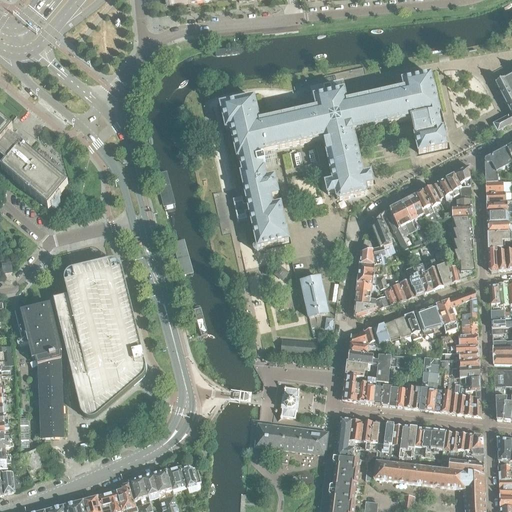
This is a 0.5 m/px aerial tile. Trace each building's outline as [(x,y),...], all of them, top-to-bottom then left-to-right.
[(210,52),(212,64),(247,59),(246,47),(210,52)] [(511,75),(511,76),(496,85),(511,115),(494,125),(494,124),(493,125),(497,133),(497,134),(499,134),(498,133),(511,125),(511,75)] [(333,94),(332,89),(331,85),(326,86),(323,86),(324,90),(325,96),(314,99),(317,110),(259,123),(258,116),(254,99),(244,102),(244,101),(220,106),(226,131),(231,130),(237,160),(239,159),(243,175),(241,176),(247,204),(246,205),(244,206),(242,199),(233,201),(238,222),(247,220),(246,213),(249,213),(257,246),(255,247),(254,249),(254,252),(257,254),(260,253),(261,253),(261,251),(260,249),(289,243),(281,206),(273,208),(271,198),(279,197),(275,179),(270,181),(267,170),(263,171),(262,166),(266,166),(265,159),(261,159),(260,155),(324,141),(333,183),(325,185),(328,196),(335,194),(337,200),(340,202),(365,196),(367,194),(366,187),(373,186),(371,174),(363,176),(363,175),(354,134),(411,121),(419,155),(447,148),(443,130),(441,130),(438,115),(440,115),(431,76),(402,83),(404,90),(347,103),(344,92),(333,94)] [(486,184),(498,184),(497,173),(511,165),(511,162),(507,149),(485,161),(486,184)] [(168,167),(155,171),(166,214),(179,212),(168,167)] [(461,189),(471,188),(470,168),(456,176),(461,186),(461,189)] [(462,195),(461,189),(461,186),(456,176),(454,177),(448,180),(455,194),(455,198),(459,196),(460,197),(460,201),(456,201),(456,202),(462,202),(462,195)] [(455,194),(448,180),(439,185),(444,195),(445,199),(446,203),(453,199),(455,198),(455,194)] [(508,184),(504,184),(498,184),(486,184),(486,195),(504,194),(504,193),(509,193),(508,184)] [(444,195),(439,185),(431,189),(439,203),(441,202),(445,199),(444,195)] [(442,209),(439,203),(431,189),(423,193),(431,208),(434,214),(438,222),(445,221),(442,209)] [(426,211),(431,208),(423,193),(415,197),(428,225),(432,223),(438,222),(434,214),(429,216),(426,211)] [(504,194),(486,195),(486,204),(502,204),(502,203),(510,203),(509,193),(504,193),(504,194)] [(415,197),(408,201),(410,204),(422,228),(426,226),(428,225),(415,197)] [(410,204),(408,201),(402,204),(415,231),(422,228),(410,204)] [(472,209),(472,204),(472,201),(462,202),(456,202),(456,209),(472,209)] [(511,213),(511,209),(511,203),(510,203),(502,203),(502,204),(486,204),(487,215),(508,213),(511,213)] [(415,231),(402,204),(389,211),(392,218),(394,221),(396,225),(397,228),(399,232),(401,235),(402,238),(415,231)] [(472,219),(472,209),(456,209),(456,210),(453,210),(453,209),(448,209),(442,209),(445,221),(452,221),(472,219)] [(511,213),(508,214),(508,213),(487,215),(487,225),(509,224),(509,223),(511,223),(511,213)] [(386,249),(392,247),(381,218),(378,220),(376,222),(374,225),(372,228),(380,250),(386,249)] [(472,219),(452,221),(453,232),(473,232),(473,231),(472,221),(473,221),(472,219)] [(435,230),(432,223),(428,225),(426,226),(428,232),(435,230)] [(511,233),(511,223),(509,223),(509,224),(487,225),(488,235),(511,233)] [(474,242),(473,232),(453,232),(454,243),(473,242),(474,242)] [(511,233),(488,235),(488,244),(506,243),(511,242),(511,233)] [(437,238),(431,241),(434,251),(441,249),(437,238)] [(369,242),(366,240),(363,248),(361,255),(373,252),(369,242)] [(183,279),(194,276),(184,241),(173,244),(183,279)] [(474,253),(473,242),(454,243),(454,254),(474,253)] [(361,255),(360,267),(374,268),(384,266),(383,259),(395,255),(392,247),(386,249),(380,250),(373,252),(361,255)] [(497,250),(489,251),(490,272),(489,272),(491,274),(498,273),(497,250)] [(507,272),(506,250),(497,250),(498,273),(507,272)] [(442,252),(435,254),(439,265),(445,263),(442,252)] [(474,253),(454,254),(455,265),(460,265),(474,264),(475,264),(474,253)] [(120,265),(118,264),(117,263),(115,262),(114,262),(112,262),(110,262),(107,263),(84,269),(72,271),(70,272),(69,273),(67,274),(66,276),(65,278),(65,279),(65,281),(65,283),(68,297),(54,300),(68,359),(81,413),(82,414),(83,416),(84,417),(85,419),(87,419),(89,420),(91,420),(93,420),(94,420),(96,419),(98,418),(142,380),(143,378),(145,376),(146,374),(146,371),(146,368),(122,269),(122,268),(121,267),(120,265)] [(443,289),(437,270),(434,262),(430,263),(433,271),(427,272),(428,273),(434,292),(443,289)] [(461,271),(458,272),(457,272),(460,283),(475,278),(474,275),(475,274),(474,264),(460,265),(461,271)] [(12,274),(11,265),(3,266),(3,274),(12,274)] [(282,265),(275,274),(283,280),(290,272),(282,265)] [(386,276),(386,273),(384,266),(374,268),(360,267),(358,286),(377,288),(377,280),(383,278),(383,277),(386,276)] [(422,266),(415,268),(425,296),(434,292),(428,273),(425,274),(422,266)] [(448,271),(448,269),(447,266),(437,270),(443,289),(452,286),(448,271)] [(406,272),(409,281),(416,299),(425,296),(415,268),(406,272)] [(457,272),(458,272),(457,269),(457,268),(448,271),(452,286),(460,283),(457,272)] [(386,286),(384,279),(383,278),(377,280),(377,288),(378,292),(379,291),(380,293),(381,292),(383,292),(385,291),(384,287),(386,286)] [(309,319),(330,314),(322,279),(321,279),(315,280),(308,282),(302,283),(301,283),(301,284),(303,291),(309,319)] [(416,299),(409,281),(400,284),(407,302),(416,299)] [(407,302),(400,284),(399,282),(386,286),(384,287),(385,291),(391,289),(398,305),(407,302)] [(377,288),(358,286),(357,293),(371,294),(378,293),(380,293),(379,291),(378,292),(377,288)] [(510,314),(509,307),(507,287),(498,288),(499,307),(504,307),(504,313),(504,314),(510,314)] [(499,307),(498,288),(490,289),(491,309),(499,309),(499,307)] [(391,289),(385,291),(383,292),(384,296),(378,298),(377,301),(385,298),(389,308),(398,305),(391,289)] [(381,295),(381,292),(380,293),(378,293),(371,294),(357,293),(356,300),(370,301),(374,302),(374,300),(377,301),(378,298),(378,296),(381,295)] [(476,300),(475,292),(473,293),(461,297),(461,298),(449,302),(451,309),(476,300)] [(389,308),(385,298),(377,301),(374,300),(374,302),(370,301),(356,300),(355,306),(376,308),(377,313),(389,308)] [(476,314),(476,300),(451,309),(454,317),(476,314)] [(202,340),(213,337),(204,302),(193,305),(202,340)] [(451,309),(449,302),(436,307),(437,307),(439,315),(439,316),(442,324),(444,329),(445,333),(457,329),(456,323),(454,317),(451,309)] [(39,366),(40,395),(42,441),(64,440),(60,361),(62,361),(62,356),(61,354),(62,354),(50,306),(21,313),(21,314),(15,315),(23,346),(29,345),(33,361),(35,361),(36,362),(38,366),(39,366)] [(376,308),(355,306),(354,319),(356,320),(377,313),(376,308)] [(437,307),(426,311),(434,332),(444,329),(442,324),(439,316),(439,315),(437,307)] [(499,310),(499,309),(491,309),(491,321),(503,321),(503,310),(499,310)] [(434,332),(426,311),(416,315),(423,335),(434,332)] [(476,314),(454,317),(456,323),(477,321),(476,314)] [(404,319),(405,319),(411,337),(420,333),(414,317),(413,315),(404,319)] [(411,337),(405,319),(394,323),(401,341),(411,338),(411,337)] [(511,320),(503,321),(491,321),(492,332),(511,331),(511,320)] [(477,328),(477,321),(456,323),(457,329),(477,328)] [(401,341),(394,323),(384,327),(390,343),(401,341)] [(390,343),(384,327),(373,330),(378,342),(379,346),(390,343)] [(477,328),(457,329),(459,338),(477,337),(477,328)] [(378,342),(373,330),(364,333),(367,344),(370,345),(378,342)] [(351,338),(351,345),(369,349),(370,345),(367,344),(364,333),(351,338)] [(477,337),(459,338),(457,338),(457,348),(478,347),(477,337)] [(317,344),(282,341),(281,355),(316,358),(317,344)] [(351,345),(349,354),(367,357),(368,352),(370,352),(374,352),(375,350),(369,349),(351,345)] [(478,347),(457,348),(443,349),(441,349),(441,352),(440,353),(441,353),(440,355),(440,356),(478,355),(478,347)] [(511,348),(493,349),(493,366),(511,366),(511,348)] [(388,384),(390,366),(391,358),(375,358),(367,357),(349,354),(348,364),(368,366),(368,367),(378,368),(376,380),(376,384),(383,385),(388,385),(388,384)] [(391,358),(390,366),(398,367),(397,369),(409,370),(409,368),(410,359),(391,358)] [(417,360),(410,359),(409,368),(423,370),(425,360),(419,360),(418,367),(416,367),(417,360)] [(434,414),(439,377),(440,370),(440,363),(440,360),(440,361),(438,361),(438,362),(436,361),(436,360),(433,360),(433,361),(425,360),(423,370),(422,383),(422,384),(427,384),(425,413),(434,414)] [(445,370),(453,370),(479,369),(479,362),(440,363),(440,370),(445,370)] [(368,373),(368,367),(368,366),(348,364),(347,377),(362,379),(365,380),(365,379),(365,373),(368,373)] [(479,369),(453,370),(457,370),(456,380),(453,379),(453,380),(457,381),(457,380),(463,380),(479,379),(479,369)] [(445,377),(441,415),(450,416),(453,380),(453,379),(452,379),(453,370),(445,370),(445,374),(444,377),(445,377)] [(511,372),(494,372),(494,388),(495,400),(496,416),(496,422),(503,422),(504,404),(505,404),(506,396),(511,396),(511,395),(511,372)] [(362,379),(347,377),(344,400),(346,403),(358,405),(362,379)] [(445,377),(444,377),(439,377),(434,414),(441,415),(445,377)] [(365,406),(368,380),(365,379),(365,380),(362,379),(358,405),(365,406)] [(480,393),(479,379),(463,380),(464,395),(469,395),(469,393),(480,393)] [(368,380),(365,406),(374,406),(376,384),(376,380),(368,380)] [(457,380),(457,381),(455,417),(464,418),(464,395),(463,380),(457,380)] [(383,385),(376,384),(374,406),(381,407),(383,385)] [(388,385),(383,385),(381,407),(389,408),(392,385),(388,384),(388,385)] [(422,386),(419,412),(425,413),(427,384),(422,384),(422,386)] [(298,400),(299,393),(304,394),(304,393),(288,390),(282,385),(281,386),(285,390),(285,391),(284,398),(283,400),(282,404),(282,408),(282,411),(283,411),(282,417),(281,417),(281,419),(277,421),(277,422),(283,419),(300,422),(300,421),(295,420),(296,412),(297,412),(297,411),(298,405),(299,402),(298,402),(299,400),(298,400)] [(399,386),(392,385),(389,408),(397,409),(399,386)] [(419,412),(422,386),(420,386),(407,385),(407,387),(404,410),(419,412)] [(404,410),(407,387),(399,386),(397,409),(404,410)] [(469,395),(464,395),(464,418),(482,420),(480,393),(469,393),(469,395)] [(511,395),(511,396),(506,396),(505,404),(504,404),(503,422),(503,423),(503,422),(511,423),(511,395)] [(4,420),(4,416),(0,415),(0,425),(9,425),(8,419),(4,420)] [(28,420),(20,420),(22,449),(30,449),(28,420)] [(350,449),(352,423),(341,421),(337,459),(336,459),(336,460),(336,461),(359,464),(359,463),(360,463),(361,450),(350,449)] [(352,422),(352,423),(350,449),(361,450),(365,424),(359,423),(352,422)] [(370,451),(373,425),(365,424),(361,450),(360,463),(368,464),(369,464),(369,462),(370,451)] [(9,425),(0,425),(0,435),(5,435),(5,434),(5,431),(10,430),(9,425)] [(328,434),(257,425),(255,449),(325,457),(328,434)] [(377,452),(381,426),(373,425),(370,451),(377,452)] [(387,427),(381,426),(377,452),(380,452),(383,452),(387,427)] [(389,465),(394,428),(387,427),(383,452),(380,452),(379,455),(378,464),(389,465)] [(398,466),(402,429),(394,428),(389,465),(398,466)] [(405,467),(410,430),(402,429),(398,466),(405,467)] [(412,468),(413,457),(416,431),(410,430),(405,467),(412,468)] [(416,431),(413,457),(420,458),(421,450),(424,431),(416,431)] [(421,450),(420,458),(420,459),(429,460),(431,451),(429,451),(432,432),(424,431),(421,450)] [(438,433),(432,432),(429,451),(431,451),(429,460),(435,461),(438,433)] [(438,433),(435,461),(442,461),(446,434),(438,433)] [(449,460),(453,435),(446,434),(442,461),(449,462),(449,460)] [(5,439),(5,435),(0,435),(0,444),(13,443),(12,441),(10,441),(9,439),(5,439)] [(461,436),(453,435),(449,460),(455,461),(455,463),(457,464),(461,436)] [(461,436),(457,464),(464,464),(468,437),(461,436)] [(474,438),(468,437),(464,464),(468,465),(468,459),(472,459),(474,438)] [(481,439),(474,438),(472,459),(483,460),(483,454),(483,440),(481,438),(481,439)] [(510,468),(511,444),(511,442),(497,440),(498,468),(510,468)] [(13,447),(13,443),(0,444),(0,454),(6,453),(6,449),(10,449),(10,447),(13,447)] [(51,451),(49,447),(49,446),(47,446),(21,457),(32,481),(44,476),(48,481),(54,478),(49,465),(48,463),(48,461),(48,460),(49,458),(50,457),(52,456),(52,454),(52,453),(51,451)] [(14,457),(11,458),(11,457),(7,458),(6,453),(0,454),(0,463),(12,462),(14,462),(14,457)] [(356,486),(358,486),(359,473),(358,473),(358,467),(359,464),(336,461),(332,488),(331,488),(330,489),(329,496),(330,497),(331,498),(329,511),(354,511),(356,505),(354,505),(356,486)] [(12,467),(12,462),(0,463),(0,473),(2,473),(8,473),(8,468),(12,467)] [(369,464),(368,464),(366,481),(373,482),(374,481),(376,463),(369,462),(369,464)] [(484,511),(484,485),(484,467),(468,465),(464,464),(457,464),(455,463),(449,463),(448,472),(413,468),(412,468),(405,467),(398,466),(389,465),(378,464),(376,463),(374,481),(464,492),(464,511),(484,511)] [(187,487),(182,470),(182,468),(167,472),(167,473),(173,492),(187,487)] [(182,470),(187,487),(189,493),(197,490),(197,488),(197,486),(201,484),(197,469),(193,470),(192,470),(189,468),(188,468),(189,468),(182,470)] [(173,492),(167,473),(158,475),(153,477),(158,496),(166,493),(173,492)] [(511,474),(499,474),(499,482),(511,481),(511,474)] [(13,475),(2,476),(4,497),(15,494),(13,475)] [(158,496),(153,477),(148,478),(144,479),(143,480),(148,498),(150,503),(155,502),(160,500),(158,496)] [(152,511),(150,503),(143,480),(137,481),(129,484),(129,486),(137,511),(152,511)] [(511,481),(499,482),(499,490),(511,489),(511,481)] [(137,511),(129,486),(124,488),(122,490),(122,492),(117,494),(121,511),(137,511)] [(511,489),(499,490),(500,497),(511,497),(511,489)] [(166,493),(158,496),(160,500),(163,511),(177,507),(174,498),(167,500),(166,493)] [(121,511),(117,494),(98,499),(101,511),(121,511)] [(403,496),(400,511),(411,511),(414,497),(403,496)] [(511,510),(511,497),(500,497),(500,511),(511,510)] [(101,511),(98,499),(83,503),(85,511),(101,511)] [(85,511),(83,503),(64,508),(64,511),(85,511)] [(377,511),(378,505),(375,504),(366,503),(364,511),(377,511)]
